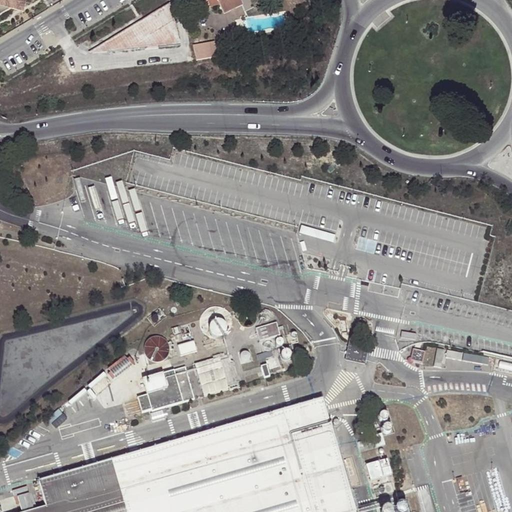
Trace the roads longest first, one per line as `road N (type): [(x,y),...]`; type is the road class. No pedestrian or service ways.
road 1 (residential): [(0,208),(34,225),(219,273),(511,335)]
road 2 (secondary): [(251,115),(143,116),(23,130)]
road 3 (unknown): [(372,511),(351,428),(363,386)]
road 4 (secondary): [(353,129),(413,166),(468,165)]
